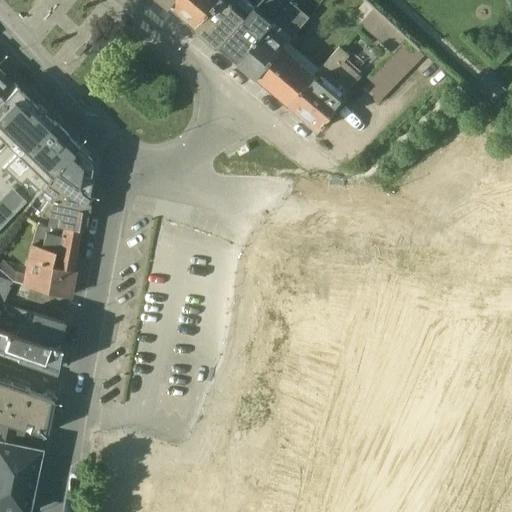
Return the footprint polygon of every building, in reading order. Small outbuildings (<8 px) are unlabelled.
[(174,0),(172,2),(198,24),(218,0),(174,0)] [(218,0),(198,24),(221,43),(257,4),(252,0),(218,0)] [(221,43),(240,58),(287,4),(282,0),(260,0),(257,4),(221,43)] [(240,58),(258,74),(288,39),(310,14),(294,0),(290,0),(287,4),(240,58)] [(304,0),(301,4),(310,11),(318,0),(304,0)] [(395,51),(409,37),(375,5),(362,20),(395,51)] [(426,53),(409,37),(395,51),(363,85),(379,100),(426,53)] [(288,39),(258,74),(290,102),(321,66),(288,39)] [(340,43),(321,66),(290,102),(320,126),(352,91),(348,88),(361,72),(344,58),(350,51),(340,43)] [(169,107),(175,78),(172,72),(167,67),(161,64),(154,62),(147,62),(141,64),(136,67),(131,73),(128,79),(127,85),(125,91),(151,114),(169,107)] [(476,80),(497,99),(507,87),(487,68),(476,80)] [(0,96),(12,82),(0,70),(0,96)] [(0,148),(8,136),(35,104),(12,82),(0,96),(0,148)] [(72,170),(86,179),(89,163),(88,155),(77,144),(35,104),(8,136),(0,148),(0,176),(29,198),(38,186),(53,167),(61,157),(75,167),(72,170)] [(89,163),(86,179),(88,179),(91,163),(90,154),(78,142),(77,144),(88,155),(89,163)] [(53,167),(84,189),(86,179),(72,170),(75,167),(61,157),(53,167)] [(54,221),(78,225),(78,222),(83,196),(81,194),(84,189),(53,167),(38,186),(46,191),(46,196),(37,208),(38,209),(45,211),(55,212),(54,221)] [(86,199),(83,196),(78,222),(82,223),(86,199)] [(48,260),(70,266),(78,225),(54,221),(55,212),(45,211),(43,222),(34,219),(29,239),(51,246),(48,260)] [(18,280),(29,283),(65,293),(70,266),(48,260),(51,246),(29,239),(26,238),(20,270),(18,280)] [(0,268),(10,278),(18,280),(20,270),(11,268),(0,257),(0,256),(0,268)] [(295,349),(243,511),(305,511),(308,505),(308,504),(319,503),(336,450),(366,447),(344,511),(435,511),(443,488),(431,484),(441,453),(511,475),(511,416),(375,373),(374,364),(399,285),(339,266),(313,347),(295,349)] [(0,299),(0,300),(10,278),(0,274),(0,299)] [(0,300),(23,307),(29,283),(18,280),(10,278),(0,300)] [(0,300),(0,299),(0,326),(56,344),(60,318),(23,307),(0,300)] [(0,326),(0,346),(52,365),(56,344),(0,326)] [(40,431),(47,394),(0,377),(0,418),(39,430),(40,431)] [(0,511),(7,511),(8,508),(23,511),(39,430),(0,418),(0,511)]
